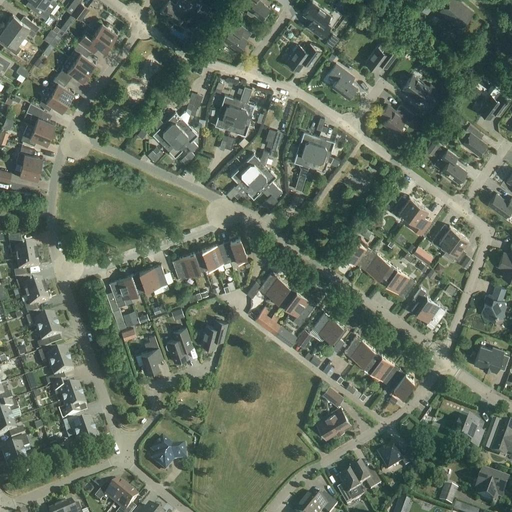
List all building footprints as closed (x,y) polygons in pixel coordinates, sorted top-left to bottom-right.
[(32,0),(36,2),(31,9),(45,19),(57,3),(53,0),(32,0)] [(73,0),(67,10),(71,13),(80,1),(81,0),(73,0)] [(186,12),(192,4),(185,0),(178,0),(175,5),(169,0),(160,12),(177,25),(186,13),(186,12)] [(262,20),(270,9),(258,0),(248,0),(250,1),(245,8),(248,10),(247,12),(247,14),(251,16),(253,16),(254,14),(262,20)] [(427,14),(439,0),(419,0),(416,4),(427,14)] [(460,28),(473,12),(458,0),(448,0),(440,10),(460,28)] [(322,38),(331,27),(325,23),(330,15),(312,2),(303,14),(312,21),(307,27),(322,38)] [(79,19),(87,8),(80,3),(72,14),(79,19)] [(203,19),(209,11),(201,5),(196,13),(203,19)] [(413,8),(409,13),(413,17),(417,12),(413,8)] [(6,25),(22,37),(27,31),(33,36),(39,27),(27,18),(24,23),(12,14),(9,19),(10,20),(6,25)] [(95,31),(111,43),(118,33),(117,33),(98,20),(96,23),(99,26),(95,31)] [(239,51),(247,40),(240,35),(244,30),(230,20),(223,29),(227,33),(223,39),(239,51)] [(61,29),(65,32),(70,25),(66,22),(61,29)] [(373,24),(368,30),(374,35),(379,28),(373,24)] [(3,45),(16,55),(22,46),(18,43),(22,37),(6,25),(3,30),(1,29),(0,30),(0,35),(7,41),(3,45)] [(103,52),(111,43),(95,31),(92,36),(86,32),(79,41),(93,52),(97,46),(103,51),(103,52)] [(333,33),(325,44),(331,49),(340,38),(333,33)] [(69,57),(89,72),(96,63),(95,62),(95,63),(86,57),(90,51),(78,43),(74,48),(75,49),(69,57)] [(320,52),(309,44),(305,50),(299,45),(298,46),(296,44),(292,50),(294,51),(286,62),(298,71),(306,60),(312,64),(320,52)] [(398,52),(388,45),(383,51),(377,47),(365,63),(376,71),(384,61),(389,64),(398,52)] [(332,61),(336,55),(332,52),(328,59),(332,61)] [(0,68),(4,71),(10,62),(0,55),(0,68)] [(82,82),(89,72),(69,57),(62,66),(64,67),(59,73),(69,80),(73,74),(82,81),(81,81),(82,82)] [(40,68),(44,62),(39,58),(35,65),(40,68)] [(348,97),(356,86),(351,82),(354,77),(336,63),(328,74),(337,80),(332,85),(348,97)] [(64,86),(69,80),(59,73),(54,80),(48,89),(68,102),(74,92),(74,91),(73,92),(64,86)] [(0,78),(0,82),(4,85),(8,79),(2,75),(0,78)] [(428,87),(412,75),(403,88),(420,100),(421,97),(429,103),(439,90),(430,84),(428,87)] [(448,78),(441,88),(448,93),(454,85),(455,83),(448,78)] [(220,93),(224,83),(218,81),(215,91),(220,93)] [(61,112),(68,102),(48,89),(39,104),(49,110),(52,105),(61,111),(61,112)] [(173,99),(179,93),(174,89),(169,95),(173,99)] [(511,100),(501,93),(496,99),(490,94),(478,110),(489,118),(497,108),(502,112),(511,100)] [(235,115),(240,99),(224,94),(219,110),(235,115)] [(235,115),(250,120),(255,104),(240,99),(235,115)] [(175,111),(164,123),(175,134),(187,123),(190,114),(193,104),(189,103),(186,112),(183,113),(180,116),(175,111)] [(36,122),(34,127),(51,134),(55,124),(40,117),(43,110),(29,104),(26,113),(31,115),(30,119),(36,122)] [(414,114),(400,104),(395,111),(388,105),(381,114),(387,119),(383,124),(395,133),(406,118),(409,121),(414,114)] [(230,130),(235,115),(219,110),(215,125),(230,130)] [(245,135),(250,120),(235,115),(230,130),(245,135)] [(175,134),(164,123),(158,117),(152,123),(158,129),(152,134),(164,146),(175,134)] [(187,123),(175,134),(186,146),(192,151),(198,146),(192,140),(198,135),(187,123)] [(51,134),(34,127),(28,124),(21,140),(34,145),(36,140),(47,144),(51,134)] [(477,136),(480,132),(470,124),(466,129),(462,134),(459,133),(457,136),(459,139),(458,140),(462,143),(478,155),(487,144),(477,136)] [(266,146),(271,147),(276,130),(269,128),(266,140),(268,140),(266,146)] [(142,138),(147,132),(142,129),(138,135),(142,138)] [(0,134),(0,136),(7,139),(9,133),(2,130),(0,134)] [(276,130),(271,147),(269,154),(273,155),(277,143),(279,144),(283,133),(276,130)] [(314,151),(319,136),(304,131),(299,147),(314,151)] [(175,157),(186,146),(175,134),(164,146),(175,157)] [(226,141),(224,147),(231,149),(235,138),(228,136),(226,141)] [(314,151),(329,156),(334,141),(319,136),(314,151)] [(436,139),(431,145),(437,149),(442,143),(436,139)] [(17,163),(40,168),(43,156),(42,156),(42,157),(32,155),(33,149),(21,146),(20,152),(19,152),(17,163)] [(314,151),(299,147),(294,162),(298,163),(301,168),(298,175),(299,175),(295,188),(301,191),(306,177),(307,172),(309,167),(314,151)] [(190,150),(185,155),(190,160),(195,155),(190,150)] [(458,183),(467,171),(454,162),(457,157),(447,150),(441,158),(447,163),(442,171),(458,183)] [(265,164),(269,152),(264,151),(261,157),(259,158),(254,153),(242,164),(247,169),(253,176),(265,164)] [(324,172),(329,156),(314,151),(309,167),(324,172)] [(333,158),(330,164),(336,167),(339,161),(333,158)] [(466,158),(463,163),(472,168),(475,163),(466,158)] [(37,180),(40,168),(17,163),(14,174),(37,179),(37,180)] [(253,176),(247,169),(242,164),(231,175),(239,184),(236,187),(234,186),(226,194),(231,198),(242,187),(253,176)] [(265,164),(253,176),(265,187),(272,194),(276,198),(282,191),(279,188),(271,181),(276,176),(265,164)] [(0,180),(10,183),(12,172),(0,170),(0,169),(0,180)] [(253,199),(265,187),(253,176),(242,187),(253,199)] [(508,202),(496,193),(488,204),(505,217),(511,209),(511,197),(508,202)] [(269,209),(278,200),(272,194),(263,203),(269,209)] [(402,214),(407,218),(419,203),(410,196),(403,205),(398,202),(391,212),(399,218),(402,214)] [(419,203),(407,218),(413,222),(410,226),(421,234),(430,221),(423,216),(427,210),(428,211),(428,210),(419,203)] [(438,232),(431,241),(436,245),(445,252),(459,233),(449,225),(449,226),(450,227),(443,235),(438,232)] [(445,252),(443,254),(452,261),(454,258),(459,262),(466,252),(461,248),(467,240),(468,240),(469,240),(459,233),(445,252)] [(16,260),(38,257),(37,248),(36,248),(35,246),(22,248),(20,235),(8,237),(11,255),(15,254),(16,260)] [(225,242),(232,260),(237,259),(238,262),(246,259),(245,256),(246,255),(240,237),(225,242)] [(359,266),(371,249),(357,239),(345,256),(347,257),(345,259),(352,264),(354,262),(359,266)] [(213,246),(219,265),(232,260),(225,242),(213,246)] [(411,244),(407,249),(412,253),(416,248),(411,244)] [(480,255),(483,245),(477,244),(475,253),(480,255)] [(206,270),(219,265),(213,246),(199,251),(206,270)] [(413,254),(423,261),(427,264),(433,256),(418,246),(413,254)] [(511,248),(510,254),(503,252),(498,266),(505,269),(502,276),(511,280),(511,248)] [(372,274),(383,258),(371,249),(359,266),(372,274)] [(193,274),(206,270),(199,251),(186,255),(193,274)] [(410,262),(414,257),(408,252),(404,257),(410,262)] [(179,279),(193,274),(186,255),(172,261),(179,279)] [(467,256),(465,259),(461,264),(466,267),(472,259),(467,256)] [(38,257),(16,260),(18,271),(14,272),(15,278),(27,276),(26,270),(39,268),(38,265),(40,265),(38,257)] [(381,281),(393,265),(383,258),(372,274),(381,281)] [(424,271),(428,266),(422,262),(418,267),(424,271)] [(161,264),(146,270),(153,289),(168,283),(164,274),(161,264)] [(391,289),(403,272),(393,265),(381,281),(391,289)] [(432,278),(436,272),(430,269),(426,275),(432,278)] [(142,293),(153,289),(146,270),(135,274),(142,293)] [(271,272),(261,285),(259,288),(271,297),(283,281),(271,272)] [(404,298),(416,281),(403,272),(391,289),(404,298)] [(130,297),(142,293),(135,274),(124,278),(130,297)] [(21,299),(47,290),(44,281),(43,282),(42,280),(30,284),(28,278),(16,282),(18,288),(21,299)] [(130,297),(124,278),(109,283),(118,307),(132,302),(130,297)] [(252,297),(259,288),(261,285),(255,281),(246,293),(252,297)] [(281,305),(293,288),(283,281),(271,297),(281,305)] [(452,294),(456,288),(448,282),(444,288),(452,294)] [(213,294),(220,291),(217,283),(210,286),(213,294)] [(502,301),(506,289),(495,285),(491,295),(489,295),(485,296),(484,299),(485,302),(480,315),(493,320),(495,322),(498,323),(501,321),(503,318),(501,316),(506,303),(502,301)] [(290,312),(302,296),(293,288),(281,305),(290,312)] [(421,318),(433,301),(423,294),(425,291),(420,288),(413,297),(418,301),(411,310),(421,318)] [(47,290),(21,299),(26,297),(28,303),(24,304),(27,315),(39,311),(37,305),(49,301),(48,299),(50,298),(47,290)] [(190,302),(202,298),(200,292),(188,296),(190,302)] [(302,296),(290,312),(296,316),(293,320),(300,325),(315,305),(302,296)] [(446,310),(438,305),(433,301),(421,318),(428,322),(427,325),(433,329),(446,310)] [(155,315),(161,312),(159,306),(152,308),(155,315)] [(181,308),(172,312),(173,317),(174,320),(179,318),(184,317),(181,308)] [(119,329),(126,327),(119,309),(112,311),(119,329)] [(325,337),(337,321),(324,312),(312,328),(325,337)] [(38,332),(57,325),(54,314),(41,319),(39,313),(26,318),(29,328),(36,326),(38,332)] [(259,323),(264,316),(259,313),(254,320),(259,323)] [(222,341),(227,323),(215,320),(213,327),(206,325),(201,345),(214,348),(216,340),(222,341)] [(337,321),(325,337),(334,344),(332,348),(337,352),(344,342),(340,338),(347,329),(337,321)] [(274,324),(269,330),(273,334),(278,327),(274,324)] [(57,325),(38,332),(41,342),(37,344),(39,350),(51,346),(49,340),(61,335),(57,325)] [(281,325),(274,334),(290,346),(297,337),(281,325)] [(122,331),(125,339),(136,335),(133,327),(122,331)] [(174,362),(188,357),(186,350),(193,347),(186,328),(173,332),(176,339),(167,342),(168,343),(166,344),(165,345),(167,349),(168,350),(170,350),(174,362)] [(304,347),(313,335),(305,329),(296,341),(304,347)] [(103,333),(105,342),(119,339),(117,330),(103,333)] [(157,361),(163,359),(154,335),(149,337),(150,341),(144,343),(147,351),(141,353),(141,354),(144,363),(142,364),(145,372),(159,367),(157,361)] [(356,361),(369,345),(356,336),(344,352),(356,361)] [(366,368),(378,352),(369,345),(356,361),(366,368)] [(20,357),(27,355),(25,346),(17,349),(20,357)] [(492,350),(480,346),(474,365),(496,372),(497,368),(504,370),(509,356),(502,354),(503,351),(492,347),(492,350)] [(50,367),(70,360),(66,349),(54,354),(52,348),(38,353),(42,363),(48,361),(50,367)] [(376,376),(388,360),(378,352),(366,368),(376,376)] [(317,366),(321,360),(314,355),(310,360),(317,366)] [(70,360),(50,367),(54,377),(46,380),(48,386),(63,380),(61,375),(73,370),(70,360)] [(388,385),(400,369),(388,360),(376,376),(388,385)] [(330,375),(335,368),(329,363),(323,370),(330,375)] [(400,369),(388,385),(394,389),(392,392),(398,396),(400,394),(401,395),(413,379),(400,369)] [(69,381),(52,387),(54,393),(58,403),(63,402),(82,395),(78,384),(76,385),(71,387),(69,381)] [(0,384),(0,402),(12,399),(10,392),(8,393),(7,389),(2,390),(0,384)] [(358,397),(361,393),(349,384),(346,388),(358,397)] [(337,406),(344,397),(330,386),(323,395),(337,406)] [(82,395),(63,402),(65,407),(58,410),(62,420),(80,414),(78,408),(86,405),(82,395)] [(0,423),(12,419),(10,414),(19,411),(15,400),(0,405),(0,423)] [(326,437),(349,423),(340,408),(317,422),(326,437)] [(477,449),(483,433),(476,430),(479,424),(469,420),(470,417),(462,414),(456,428),(459,429),(462,436),(461,439),(471,443),(470,446),(477,449)] [(75,436),(94,430),(91,419),(78,423),(76,418),(63,422),(65,428),(71,426),(75,436)] [(12,419),(0,423),(0,435),(9,432),(11,438),(25,433),(22,427),(16,430),(12,419)] [(492,419),(482,448),(489,451),(499,422),(492,419)] [(511,454),(511,438),(510,437),(511,431),(511,424),(502,421),(491,451),(506,456),(507,453),(511,454)] [(43,428),(41,422),(34,424),(36,430),(43,428)] [(416,433),(422,437),(427,431),(421,426),(416,433)] [(94,430),(75,436),(77,442),(70,445),(73,455),(88,450),(86,444),(98,440),(94,430)] [(5,461),(25,454),(23,449),(29,446),(27,442),(25,436),(12,440),(14,446),(2,451),(5,461)] [(172,446),(166,440),(162,445),(158,442),(152,450),(156,453),(156,455),(152,459),(165,469),(174,459),(185,458),(184,445),(172,446)] [(400,453),(394,443),(378,452),(388,469),(402,461),(405,467),(412,463),(413,460),(416,453),(412,446),(400,453)] [(50,450),(43,452),(48,466),(55,464),(50,450)] [(25,454),(5,461),(9,472),(21,467),(23,473),(35,469),(33,463),(28,464),(25,454)] [(349,470),(350,472),(358,486),(366,482),(370,490),(381,484),(372,469),(366,473),(360,463),(349,470)] [(358,486),(350,472),(339,478),(345,488),(339,492),(347,505),(364,495),(359,488),(358,486)] [(501,498),(508,480),(485,472),(477,496),(494,502),(497,497),(501,498)] [(106,483),(94,497),(100,501),(103,498),(106,501),(108,498),(115,503),(128,488),(118,479),(111,488),(106,483)] [(452,505),(458,489),(445,484),(439,500),(452,505)] [(128,488),(115,503),(121,508),(117,511),(132,511),(136,508),(131,504),(138,496),(128,488)] [(302,502),(314,511),(320,511),(323,509),(326,511),(330,511),(337,504),(323,493),(319,498),(311,492),(302,502)] [(405,511),(410,502),(399,498),(393,511),(405,511)] [(74,511),(71,502),(59,506),(61,511),(81,511),(74,511)] [(314,511),(302,502),(294,511),(314,511)] [(453,510),(457,511),(479,511),(480,511),(456,503),(453,510)]
